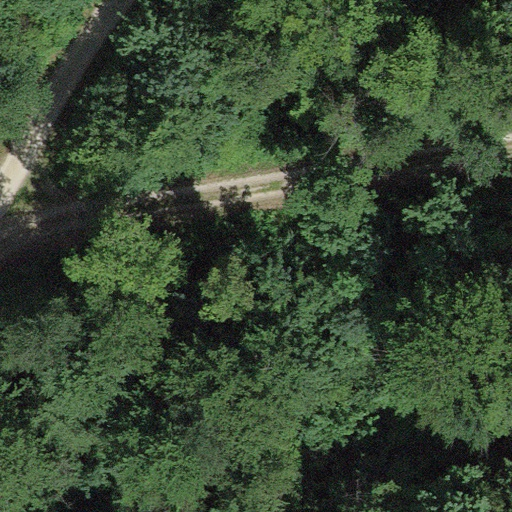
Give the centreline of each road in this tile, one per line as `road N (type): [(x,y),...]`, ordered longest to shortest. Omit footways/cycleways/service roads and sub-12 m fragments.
road 1 (track): [(511,152),(452,153),(93,213),(4,197)]
road 2 (track): [(117,0),(0,208)]
